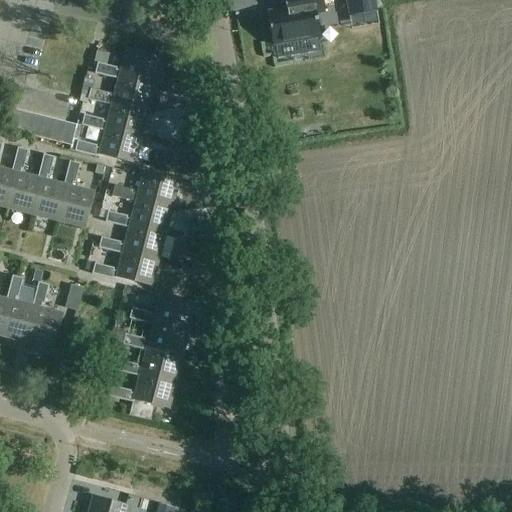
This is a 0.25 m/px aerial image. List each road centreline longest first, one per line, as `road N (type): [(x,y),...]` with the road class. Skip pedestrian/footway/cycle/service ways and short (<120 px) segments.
road 1 (unclassified): [(285,511),(257,263),(217,32)]
road 2 (residential): [(34,0),(188,36),(217,32)]
